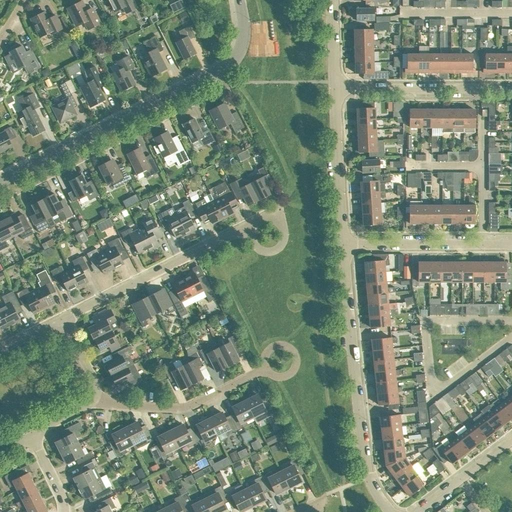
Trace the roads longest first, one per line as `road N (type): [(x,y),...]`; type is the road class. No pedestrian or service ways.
road 1 (tertiary): [(0,182),(228,66),(244,33),(238,0)]
road 2 (residential): [(511,319),(427,321),(426,338),(432,395),(511,339)]
road 3 (residential): [(368,475),(343,243)]
road 4 (residential): [(64,320),(250,230)]
road 5 (residential): [(94,395),(113,405),(183,408),(264,368)]
road 6 (residential): [(338,87),(511,88)]
road 7 (residential): [(511,244),(343,243)]
road 8 (residential): [(343,243),(338,87)]
